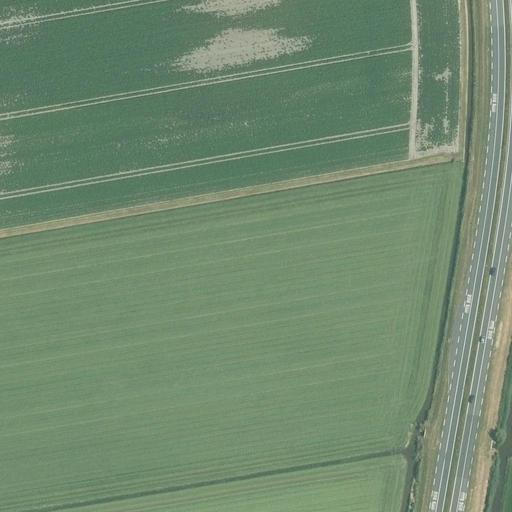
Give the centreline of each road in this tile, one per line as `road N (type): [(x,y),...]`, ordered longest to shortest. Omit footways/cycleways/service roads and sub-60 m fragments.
road 1 (primary): [(496,0),(496,130),(436,511)]
road 2 (primary): [(457,511),(511,178)]
